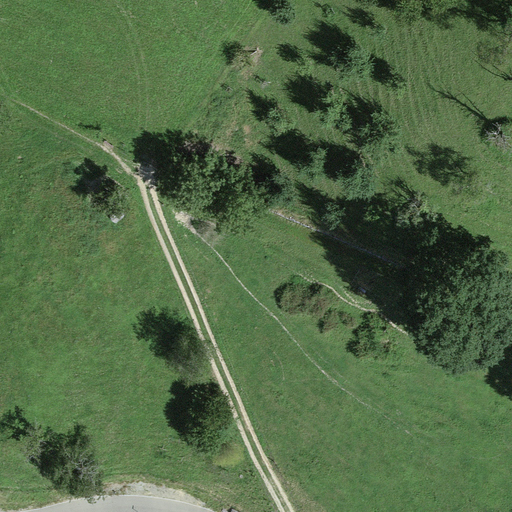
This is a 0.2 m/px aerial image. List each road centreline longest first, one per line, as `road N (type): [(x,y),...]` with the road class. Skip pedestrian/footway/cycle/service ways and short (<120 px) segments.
road 1 (track): [(292,511),(261,464),(143,189)]
road 2 (residential): [(186,511),(129,501),(62,511)]
